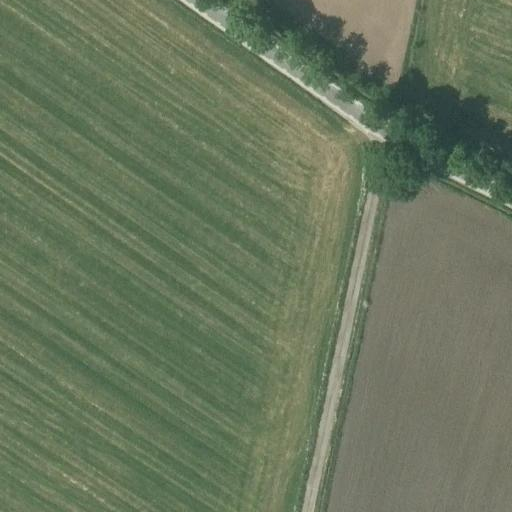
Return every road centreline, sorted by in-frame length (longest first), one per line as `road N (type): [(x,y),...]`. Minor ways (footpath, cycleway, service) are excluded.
road 1 (track): [(386,135),(305,511)]
road 2 (unclassified): [(511,199),(386,135),(196,0)]
